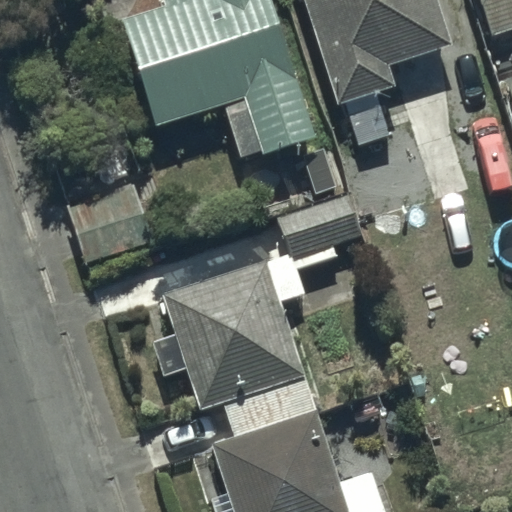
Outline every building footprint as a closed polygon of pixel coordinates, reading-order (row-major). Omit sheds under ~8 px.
[(142,0),(147,14),(106,26),(139,137),(218,113),(232,160),(303,139),(262,0),(142,0)] [(418,0),(290,0),(330,108),(381,89),(374,69),(436,47),(418,0)] [(511,0),(465,0),(479,44),(503,36),(505,42),(511,39),(511,0)] [(511,79),(494,85),(511,139),(511,79)] [(227,443),(307,416),(276,306),(295,301),(287,274),(331,262),(327,249),(360,239),(348,197),(267,219),(279,262),(152,297),(164,340),(144,346),(152,378),(177,370),(190,414),(217,407),(227,443)] [(307,416),(227,443),(201,451),(214,497),(204,499),(207,511),(375,511),(366,478),(337,486),(319,421),(309,424),(307,416)]
